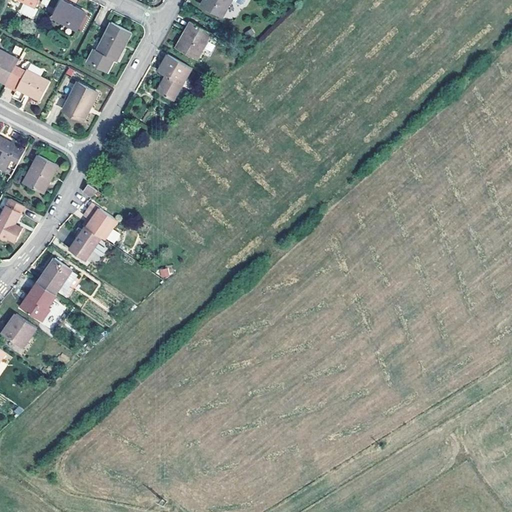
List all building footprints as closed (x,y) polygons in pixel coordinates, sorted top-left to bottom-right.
[(39,0),(20,0),(25,2),(21,9),(22,12),(32,17),(35,16),(38,8),(36,7),(39,0)] [(78,29),(87,13),(62,0),(53,17),(78,29)] [(204,0),(202,5),(222,16),(231,0),(204,0)] [(417,11),(407,0),(387,0),(392,5),(377,19),(396,40),(405,32),(403,29),(409,23),(407,20),(417,11)] [(212,33),(191,21),(176,47),(197,59),(212,33)] [(117,61),(132,32),(112,22),(97,51),(95,49),(88,61),(108,72),(114,59),(117,61)] [(383,47),(361,23),(332,49),(357,77),(366,69),(362,66),(360,63),(368,56),(370,59),(383,47)] [(20,59),(0,48),(0,80),(6,84),(16,65),(20,59)] [(174,99),(192,68),(168,54),(159,70),(166,75),(158,90),(174,99)] [(457,73),(440,55),(430,65),(431,67),(419,78),(418,76),(407,85),(424,104),(457,73)] [(362,66),(370,59),(368,56),(360,63),(362,66)] [(16,90),(17,88),(26,70),(16,65),(6,84),(6,85),(16,90)] [(17,88),(40,100),(50,81),(27,69),(26,70),(17,88)] [(98,92),(78,82),(64,110),(84,120),(98,92)] [(499,97),(481,85),(474,96),(481,100),(472,114),(489,126),(498,112),(492,108),(499,97)] [(309,114),(286,89),(262,112),(269,120),(261,127),(275,142),(283,134),(278,129),(290,118),(297,125),(309,114)] [(0,167),(13,174),(26,150),(0,135),(0,157),(2,158),(0,160),(0,167)] [(44,193),(59,165),(39,154),(24,182),(44,193)] [(402,172),(379,191),(399,214),(410,204),(402,195),(414,185),(402,172)] [(91,196),(98,190),(89,183),(84,191),(91,196)] [(15,224),(25,205),(11,198),(0,219),(0,236),(7,240),(8,238),(16,242),(23,228),(15,224)] [(105,239),(118,220),(93,203),(89,209),(93,212),(92,213),(89,217),(84,224),(86,226),(102,237),(105,239)] [(86,259),(102,237),(86,226),(71,248),(86,259)] [(64,282),(73,269),(55,257),(38,282),(56,294),(64,282)] [(168,268),(160,270),(162,277),(169,276),(168,268)] [(70,286),(79,274),(73,269),(64,282),(70,286)] [(48,307),(57,295),(56,294),(38,282),(29,295),(32,297),(23,308),(42,321),(50,309),(48,307)] [(32,297),(29,295),(21,307),(23,308),(32,297)] [(390,298),(381,304),(384,308),(378,312),(375,308),(366,314),(386,344),(410,328),(390,298)] [(264,318),(248,300),(239,308),(243,313),(239,317),(225,329),(242,348),(254,336),(250,332),(264,318)] [(381,304),(375,308),(378,312),(384,308),(381,304)] [(235,312),(239,317),(243,313),(239,308),(235,312)] [(23,347),(37,327),(17,313),(10,322),(3,333),(23,347)] [(377,348),(359,322),(347,330),(346,328),(326,342),(340,362),(353,353),(359,349),(365,357),(377,348)] [(358,361),(365,357),(359,349),(353,353),(358,361)] [(198,380),(180,362),(158,384),(177,404),(185,396),(182,393),(180,391),(186,384),(188,386),(190,388),(198,380)] [(379,369),(360,383),(382,413),(406,396),(399,388),(395,390),(393,388),(397,385),(392,378),(388,381),(379,369)] [(182,393),(188,386),(186,384),(180,391),(182,393)] [(158,417),(134,391),(108,415),(125,433),(134,425),(132,422),(138,417),(147,427),(158,417)] [(239,414),(215,437),(230,453),(254,431),(262,439),(271,430),(253,410),(244,419),(239,414)] [(120,438),(125,433),(108,415),(103,419),(120,438)] [(103,442),(92,431),(81,441),(81,440),(55,463),(67,477),(68,478),(76,472),(86,462),(85,460),(88,458),(89,459),(94,454),(92,452),(103,442)] [(81,477),(76,472),(68,478),(67,477),(65,479),(72,486),(81,477)]
